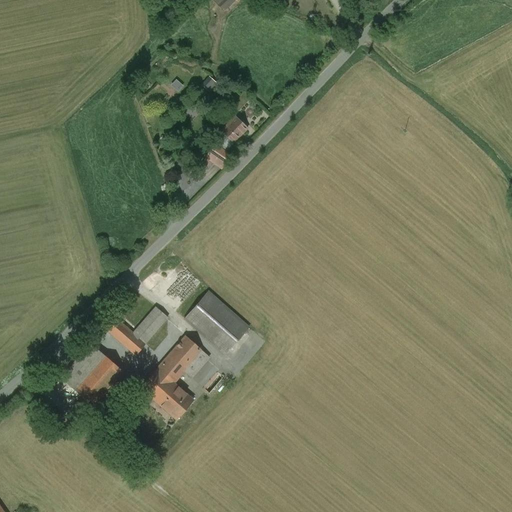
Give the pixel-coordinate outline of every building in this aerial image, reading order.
[(232,0),(210,0),(222,12),(234,2),(232,0)] [(175,78),(170,84),(178,90),(183,84),(175,78)] [(221,131),(233,143),(247,128),(235,116),(221,131)] [(233,143),(221,131),(216,135),(228,148),(233,143)] [(228,159),(212,148),(206,157),(221,168),(228,159)] [(248,326),(208,291),(184,319),(224,354),(248,326)] [(136,355),(166,318),(153,306),(132,331),(113,314),(103,326),(136,355)] [(157,403),(174,383),(184,372),(191,378),(209,356),(185,335),(140,387),(157,403)] [(92,405),(122,371),(89,344),(61,377),(92,405)] [(216,373),(203,388),(208,393),(222,378),(216,373)] [(174,383),(157,403),(176,420),(194,401),(174,383)] [(226,511),(230,508),(215,495),(203,509),(205,511),(226,511)]
